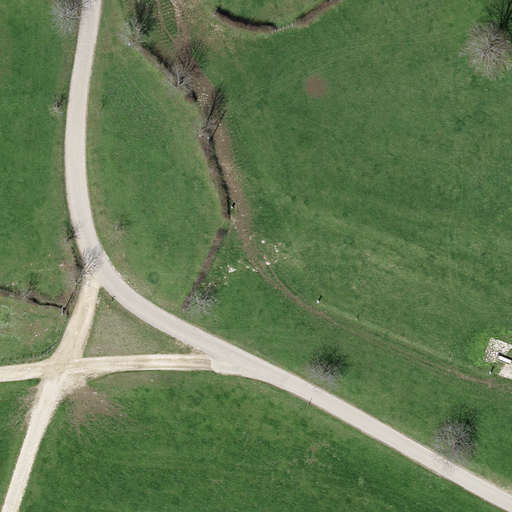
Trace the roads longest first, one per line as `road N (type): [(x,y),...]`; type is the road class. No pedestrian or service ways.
road 1 (track): [(91,0),(77,93),(76,190),(87,240),(114,285),(161,320),(511,504)]
road 2 (track): [(4,511),(97,262)]
road 3 (track): [(0,375),(241,361)]
